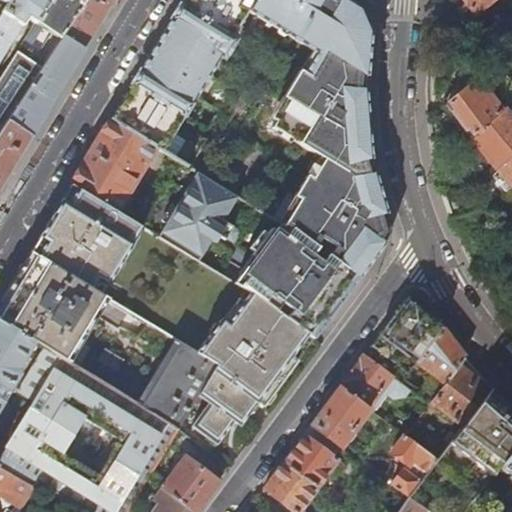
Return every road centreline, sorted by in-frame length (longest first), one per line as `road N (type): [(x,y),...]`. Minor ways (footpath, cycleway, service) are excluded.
road 1 (residential): [(226,511),(425,241)]
road 2 (residential): [(142,0),(0,243)]
road 3 (residential): [(425,241),(401,148),(402,0)]
road 4 (residential): [(511,372),(471,325),(425,241)]
